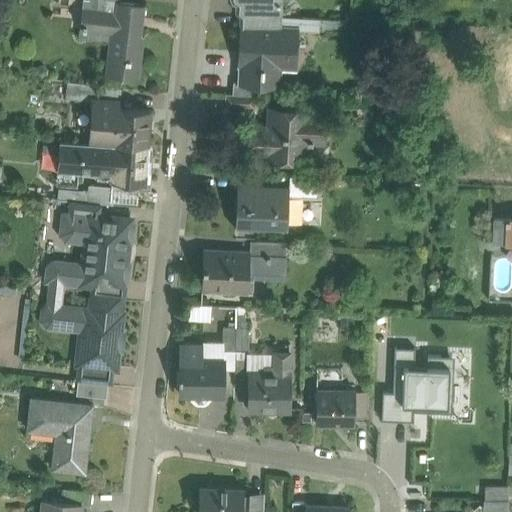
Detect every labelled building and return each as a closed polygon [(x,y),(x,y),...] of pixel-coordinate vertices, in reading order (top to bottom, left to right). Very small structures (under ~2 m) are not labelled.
[(117,0),(116,0),(116,2),(115,2),(114,7),(106,6),(105,10),(87,7),(85,23),(83,23),(82,29),(110,33),(105,74),(139,78),(144,35),(134,33),(136,18),(143,19),(145,4),(117,0)] [(116,0),(87,0),(87,7),(105,10),(106,6),(114,7),(115,2),(116,2),(116,0),(117,0),(116,0)] [(233,0),(234,1),(238,4),(242,4),(241,26),(280,28),(280,16),(281,0),(233,0)] [(320,19),(280,16),(280,28),(297,29),(297,30),(319,32),(320,31),(320,19)] [(342,21),(320,19),(320,31),(342,32),(342,21)] [(280,28),(241,26),(239,63),(242,63),(241,82),(241,83),(260,84),(277,85),(279,58),(296,59),(297,30),(297,29),(280,28)] [(121,88),(68,82),(66,99),(93,101),(119,102),(121,88)] [(260,84),(241,83),(241,82),(233,82),(233,94),(256,95),(259,96),(260,84)] [(233,94),(226,94),(225,118),(254,119),(256,95),(233,94)] [(150,110),(119,108),(119,102),(93,101),(91,143),(115,144),(147,146),(150,110)] [(309,110),(269,108),(268,126),(253,125),(251,153),(273,154),(273,158),(307,160),(308,142),(323,143),(325,115),(309,114),(309,110)] [(91,143),(60,141),(58,169),(93,171),(94,163),(114,165),(115,144),(91,143)] [(147,146),(115,144),(114,165),(112,180),(144,182),(147,146)] [(318,177),(290,176),(289,190),(289,191),(317,192),(318,177)] [(114,187),(86,184),(84,201),(112,204),(114,187)] [(289,190),(237,187),(235,221),(287,224),(289,191),(289,190)] [(99,204),(71,201),(70,215),(98,218),(99,204)] [(70,215),(64,214),(62,233),(66,239),(83,241),(86,245),(84,261),(80,264),(54,261),(48,266),(47,280),(51,280),(92,285),(93,278),(124,281),(127,281),(133,222),(98,218),(70,215)] [(505,219),(494,219),(493,242),(506,242),(507,219),(505,219)] [(285,241),(255,240),(255,253),(255,254),(277,255),(285,255),(285,241)] [(255,253),(203,251),(201,285),(228,286),(228,288),(247,289),(248,272),(260,272),(260,276),(268,277),(268,273),(269,273),(270,257),(277,257),(277,255),(255,254),(255,253)] [(124,281),(93,278),(92,285),(91,297),(122,300),(124,281)] [(122,300),(91,297),(92,285),(51,280),(49,304),(43,309),(42,320),(47,325),(81,329),(77,364),(80,364),(111,368),(117,368),(119,350),(121,350),(123,332),(121,331),(123,313),(121,313),(122,300)] [(234,319),(233,303),(191,305),(192,321),(234,319)] [(234,304),(235,325),(246,325),(245,304),(234,304)] [(236,328),(223,328),(222,350),(236,350),(236,328)] [(249,328),(236,328),(236,350),(248,350),(249,328)] [(202,345),(182,345),(182,358),(181,358),(181,393),(223,394),(223,359),(202,359),(202,345)] [(387,390),(387,416),(415,417),(415,407),(458,408),(458,366),(415,365),(415,346),(392,346),(392,363),(399,363),(398,390),(387,390)] [(111,368),(80,364),(78,381),(107,384),(108,384),(110,384),(111,368)] [(276,365),(264,365),(264,372),(249,372),(248,408),(288,409),(289,372),(277,372),(276,372),(276,365)] [(78,381),(76,394),(106,398),(107,384),(78,381)] [(355,390),(316,390),(315,424),(354,424),(355,390)] [(92,404),(31,397),(28,429),(61,432),(58,453),(54,452),(53,467),(84,471),(88,434),(83,433),(86,404),(91,405),(92,404)] [(507,486),(485,486),(484,499),(507,499),(507,486)] [(242,511),(244,489),(204,487),(202,511),(242,511)] [(90,491),(64,488),(63,501),(81,503),(80,504),(89,505),(90,491)] [(63,501),(43,499),(41,511),(79,511),(80,504),(81,503),(63,501)] [(306,502),(292,502),(291,511),(304,511),(305,504),(306,504),(306,502)]
